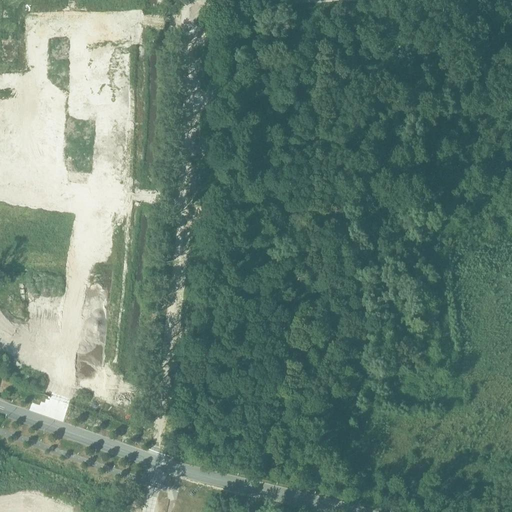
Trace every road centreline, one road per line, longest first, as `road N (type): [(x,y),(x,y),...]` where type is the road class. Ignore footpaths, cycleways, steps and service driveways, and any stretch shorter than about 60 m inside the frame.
road 1 (unclassified): [(258,488),(274,283),(290,232),(317,1),(363,0)]
road 2 (unclassified): [(158,464),(0,407)]
